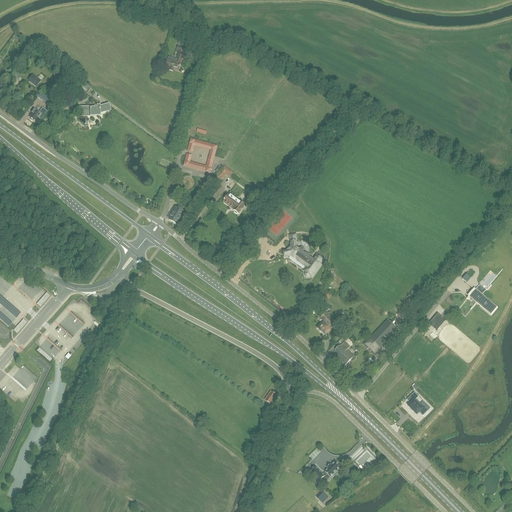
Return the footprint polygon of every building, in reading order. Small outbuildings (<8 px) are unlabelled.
[(180,68),(186,47),(178,45),(177,50),(179,51),(176,60),(173,59),(173,61),(168,59),(166,64),(171,65),(170,69),(174,70),(175,67),(180,68)] [(40,81),(42,79),(39,76),(37,79),(32,75),(29,79),(28,78),(27,80),(28,81),(36,87),(40,81)] [(84,96),(90,88),(80,81),(75,88),(84,96)] [(41,91),(37,98),(50,107),(54,101),(41,91)] [(100,113),(111,110),(109,104),(100,106),(100,105),(95,105),(95,107),(80,107),(80,115),(100,115),(100,113)] [(47,112),(42,108),(39,113),(34,109),(29,115),(31,116),(30,118),(30,120),(31,120),(33,120),(33,121),(34,120),(36,121),(38,118),(41,120),(47,112)] [(218,146),(191,139),(188,150),(192,151),(194,144),(212,149),(210,156),(215,158),(218,146)] [(191,155),(187,153),(184,165),(211,172),(214,161),(210,160),(207,167),(189,162),(191,155)] [(221,171),(218,176),(222,179),(226,174),(229,176),(232,172),(227,168),(223,173),(221,171)] [(239,214),(246,205),(240,201),(240,202),(229,194),(223,201),(234,209),(233,210),(234,211),(235,212),(236,214),(238,214),(239,214)] [(173,222),(181,209),(174,205),(167,217),(170,218),(169,220),(173,222)] [(181,209),(173,222),(178,225),(178,224),(181,225),(188,213),(181,209)] [(321,265),(320,264),(324,259),(317,254),(313,259),(303,252),(303,251),(300,248),(299,249),(297,248),(296,240),(297,240),(296,234),(290,235),(290,240),(291,240),(291,246),(287,251),(284,252),(285,257),(291,256),(298,261),(298,260),(307,267),(304,270),(306,272),(305,274),(305,276),(307,277),(309,277),(310,275),(313,276),(321,265)] [(257,247),(264,240),(258,235),(251,242),(257,247)] [(461,281),(438,308),(442,311),(445,307),(451,313),(457,305),(459,307),(473,291),(461,281)] [(476,290),(470,297),(476,303),(482,308),(490,314),(491,315),(497,308),(496,307),(490,303),(482,296),(482,295),(486,291),(480,285),(476,290)] [(319,305),(324,308),(332,295),(326,292),(319,305)] [(40,307),(50,296),(46,293),(37,304),(40,307)] [(21,314),(0,296),(0,305),(16,319),(21,314)] [(476,328),(482,321),(472,311),(466,318),(476,328)] [(331,318),(332,317),(333,316),(333,314),(331,313),(330,313),(329,313),(328,315),(325,312),(321,317),(324,320),(319,325),(318,325),(317,326),(317,327),(317,328),(322,333),(330,325),(332,327),(336,323),(331,318)] [(0,320),(8,328),(12,324),(0,313),(0,320)] [(437,313),(429,324),(437,331),(437,330),(445,320),(446,320),(437,313)] [(341,323),(340,325),(342,326),(343,327),(348,331),(351,325),(345,321),(346,319),(342,316),(340,318),(343,320),(341,323)] [(23,319),(16,327),(13,330),(17,334),(27,322),(23,319)] [(368,340),(364,344),(368,349),(369,348),(372,350),(371,351),(375,355),(379,351),(378,351),(398,330),(387,321),(368,341),(368,340)] [(350,347),(345,342),(334,353),(345,365),(354,356),(348,350),(350,347)] [(50,362),(52,359),(39,348),(37,351),(50,362)] [(414,400),(410,404),(408,406),(417,415),(419,412),(423,416),(428,411),(421,404),(416,399),(418,397),(419,397),(418,396),(415,393),(414,392),(414,393),(410,396),(414,400)] [(276,396),(271,393),(266,400),(270,403),(268,407),(272,410),(278,401),(274,399),(276,396)] [(363,462),(358,462),(361,468),(364,466),(365,468),(374,464),(375,464),(378,463),(371,447),(368,447),(363,450),(363,462)] [(320,481),(322,479),(327,474),(330,477),(333,474),(335,476),(339,472),(337,471),(340,468),(335,463),(332,466),(330,465),(327,468),(328,469),(323,474),(316,467),(311,472),(320,481)] [(323,493),(317,498),(320,501),(326,495),(323,493)]
